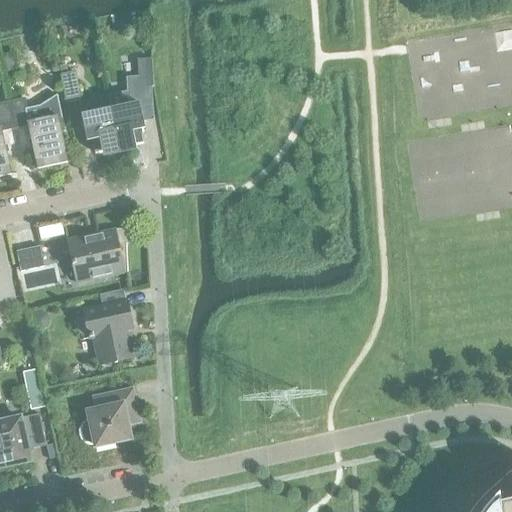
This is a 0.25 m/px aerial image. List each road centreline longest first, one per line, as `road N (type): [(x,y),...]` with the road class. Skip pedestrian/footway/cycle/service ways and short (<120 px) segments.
road 1 (residential): [(170,476),(151,183),(0,216)]
road 2 (residential): [(170,476),(452,417),(511,420)]
road 3 (residential): [(4,511),(170,476)]
